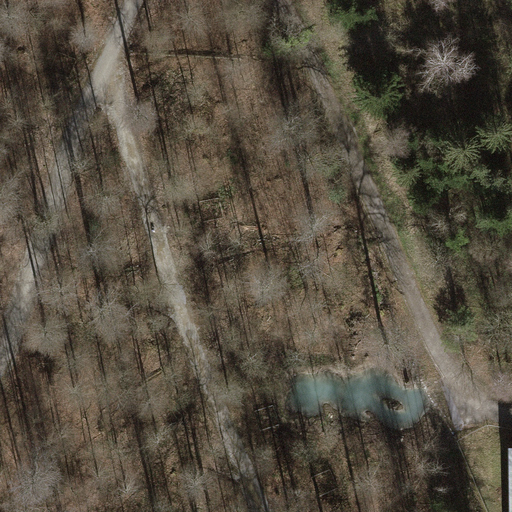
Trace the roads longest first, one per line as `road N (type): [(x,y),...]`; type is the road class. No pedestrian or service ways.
road 1 (track): [(278,0),(436,350),(488,408),(511,414)]
road 2 (track): [(264,511),(220,413),(104,67)]
road 3 (track): [(133,0),(69,153),(0,363)]
